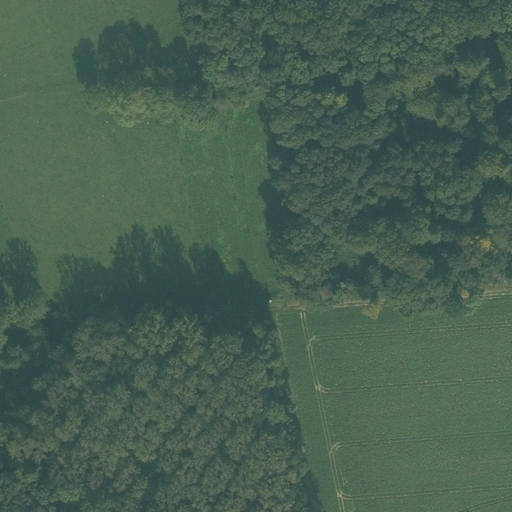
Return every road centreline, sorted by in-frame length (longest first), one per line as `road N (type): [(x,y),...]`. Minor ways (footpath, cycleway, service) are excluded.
road 1 (track): [(511,21),(221,96),(85,79),(0,90)]
road 2 (track): [(511,288),(0,326)]
